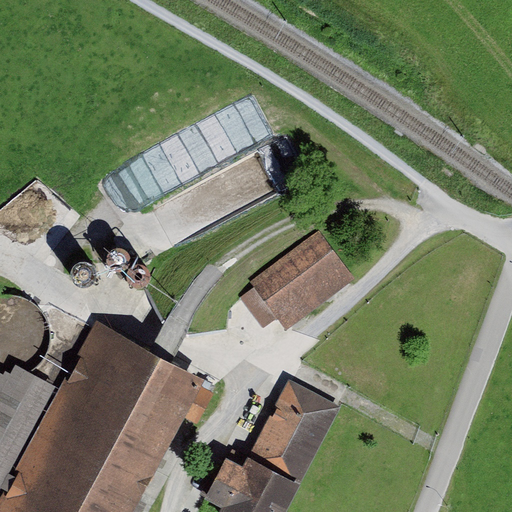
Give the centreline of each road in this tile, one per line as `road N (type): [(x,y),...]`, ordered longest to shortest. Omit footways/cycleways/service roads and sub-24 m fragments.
road 1 (track): [(135,0),(315,104),(511,246)]
road 2 (track): [(161,355),(199,288),(288,221),(334,204),(374,201),(431,225)]
